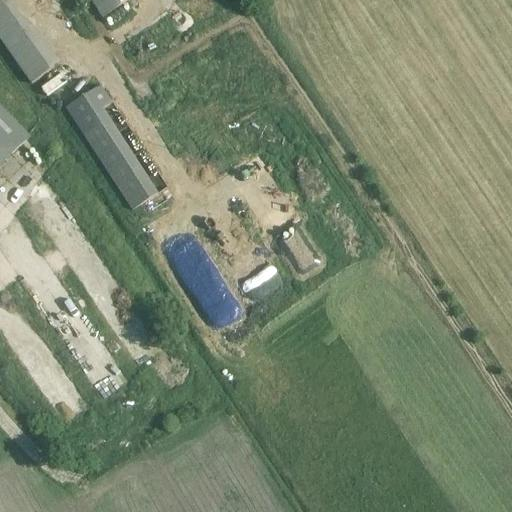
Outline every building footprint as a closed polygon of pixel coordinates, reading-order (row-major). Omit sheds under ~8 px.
[(0,0),(0,40),(32,86),(51,73),(0,0)] [(89,0),(104,21),(129,4),(126,0),(89,0)] [(65,109),(132,212),(158,195),(103,109),(111,104),(100,87),(65,109)] [(0,166),(29,138),(0,109),(0,166)] [(285,277),(268,283),(275,303),(292,296),(285,277)]
